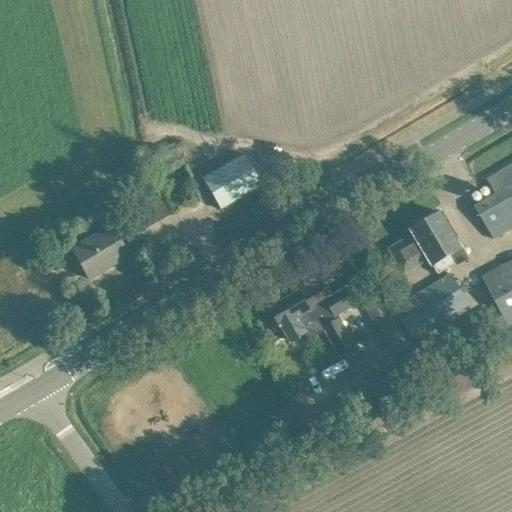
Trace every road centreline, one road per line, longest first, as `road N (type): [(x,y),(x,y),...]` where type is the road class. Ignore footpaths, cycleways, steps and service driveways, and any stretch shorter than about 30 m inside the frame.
road 1 (tertiary): [(36,387),(511,109)]
road 2 (unclassified): [(123,511),(36,387)]
